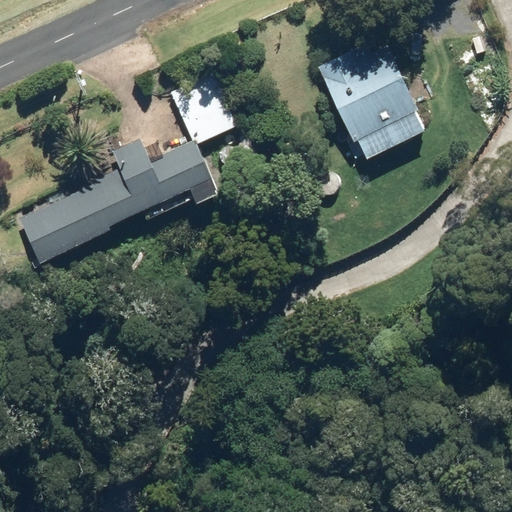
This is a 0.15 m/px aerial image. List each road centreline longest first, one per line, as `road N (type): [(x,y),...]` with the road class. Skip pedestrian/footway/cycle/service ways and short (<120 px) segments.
road 1 (residential): [(122,511),(126,469),(256,312),(414,247),(493,173),(511,135)]
road 2 (unclassified): [(145,0),(0,67)]
